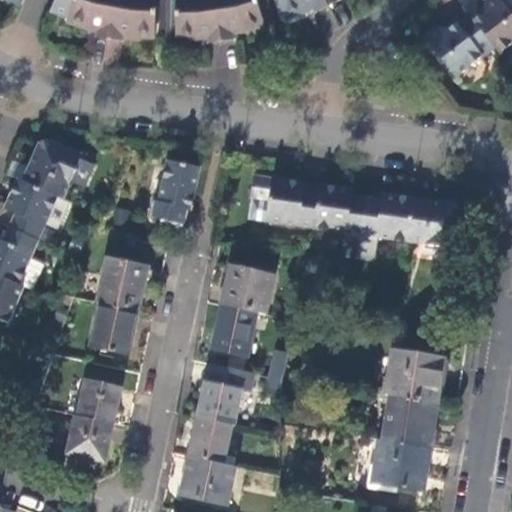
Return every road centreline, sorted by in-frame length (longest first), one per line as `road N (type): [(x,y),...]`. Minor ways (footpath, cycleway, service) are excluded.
road 1 (residential): [(328,126),(74,97),(1,72)]
road 2 (residential): [(465,511),(511,209)]
road 3 (residential): [(133,511),(197,240)]
road 4 (residential): [(511,162),(328,126)]
road 5 (residential): [(399,0),(341,52),(328,126)]
